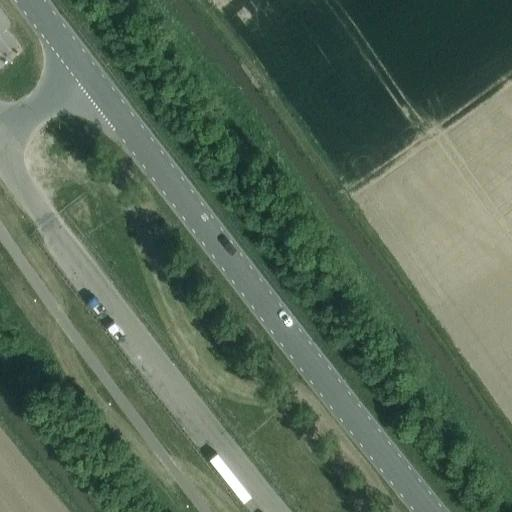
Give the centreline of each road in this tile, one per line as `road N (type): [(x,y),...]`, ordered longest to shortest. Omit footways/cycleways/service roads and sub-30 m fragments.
road 1 (tertiary): [(427,511),(82,74)]
road 2 (unclassified): [(270,511),(0,155)]
